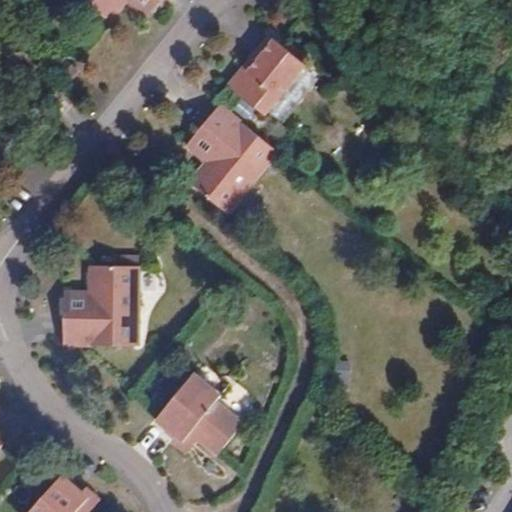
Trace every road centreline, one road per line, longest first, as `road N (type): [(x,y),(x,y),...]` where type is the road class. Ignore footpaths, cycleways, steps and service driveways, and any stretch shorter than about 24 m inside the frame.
road 1 (unknown): [(228,511),(260,472),(303,382),(310,339),(298,307),(272,276),(100,135)]
road 2 (residential): [(0,277),(34,214),(212,0)]
road 3 (residential): [(162,511),(140,471),(28,381),(0,328)]
